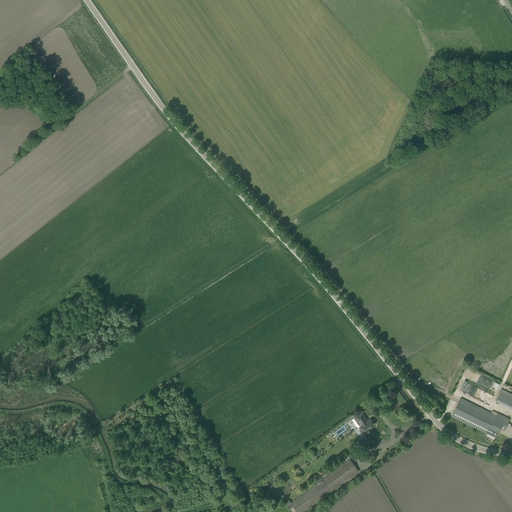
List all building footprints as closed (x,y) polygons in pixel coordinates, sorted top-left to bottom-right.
[(511,397),(500,392),(496,401),(511,408),(511,397)] [(509,419),(505,417),(497,413),(496,416),(460,398),(452,416),(496,438),(500,429),(504,431),(509,419)] [(354,418),(362,427),(365,431),(374,424),(370,419),(367,421),(363,416),(364,416),(362,412),(358,415),(354,418)] [(373,442),(367,434),(361,439),(367,447),(373,442)] [(284,503),(289,510),(293,507),(297,511),(304,511),(359,471),(351,462),(352,461),(351,459),(350,460),(350,459),(292,504),(289,500),(284,503)]
